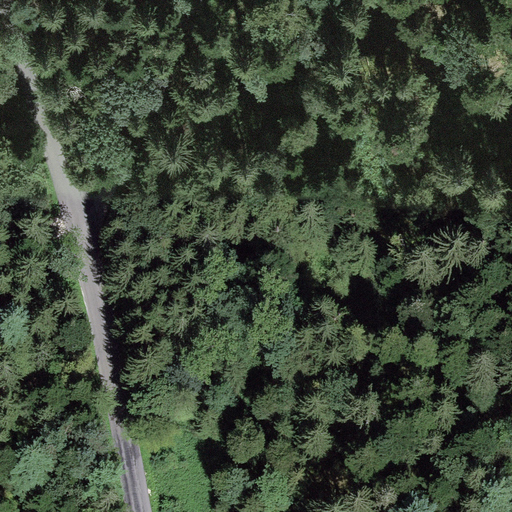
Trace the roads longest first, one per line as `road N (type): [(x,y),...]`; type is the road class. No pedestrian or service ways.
road 1 (tertiary): [(0,3),(75,235),(134,511)]
road 2 (track): [(75,235),(101,203),(196,0)]
